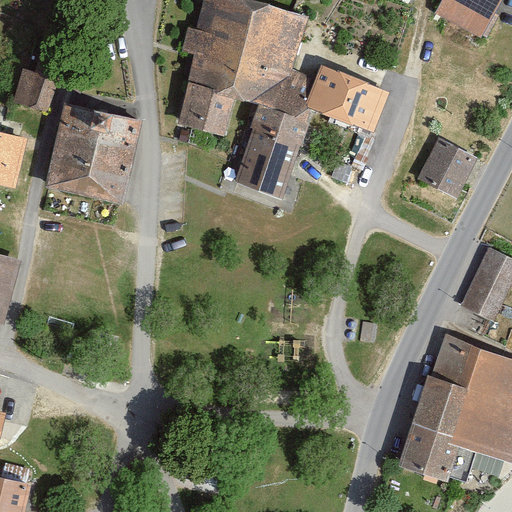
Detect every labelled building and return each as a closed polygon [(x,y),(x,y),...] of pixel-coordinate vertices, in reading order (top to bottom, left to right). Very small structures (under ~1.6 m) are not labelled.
[(233,100),(243,103),(270,7),(242,0),(201,0),(194,29),(188,29),(181,54),(189,57),(188,84),(233,100)] [(440,0),(433,13),(481,42),(500,0),(440,0)] [(270,7),(243,103),(254,108),(307,125),(306,109),(316,84),(289,76),(307,17),(270,7)] [(8,101),(46,113),(64,56),(40,48),(33,71),(19,67),(8,101)] [(316,84),(306,109),(373,134),(389,94),(322,68),(316,84)] [(223,137),(233,100),(188,84),(175,124),(223,137)] [(307,125),(254,108),(229,185),(281,202),(307,125)] [(49,195),(122,206),(135,120),(63,109),(49,195)] [(0,189),(9,192),(22,139),(0,133),(0,189)] [(459,201),(476,158),(434,141),(416,184),(459,201)] [(511,286),(511,257),(486,246),(459,308),(496,324),(511,286)] [(0,309),(13,258),(0,254),(0,309)] [(511,361),(444,338),(404,463),(441,477),(452,442),(509,461),(511,452),(511,361)] [(0,425),(5,427),(10,401),(36,407),(41,385),(0,373),(0,425)] [(0,511),(22,511),(28,485),(0,478),(0,511)]
